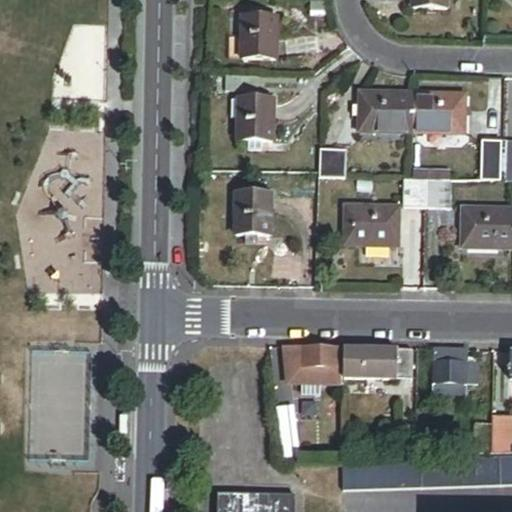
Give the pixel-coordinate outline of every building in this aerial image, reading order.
[(448,0),(414,0),(415,11),(448,12),(448,0)] [(244,20),(244,63),(277,63),(277,21),(266,21),(266,13),(256,13),(256,20),(244,20)] [(258,81),(226,80),(226,95),(258,95),(258,81)] [(412,135),(413,98),(361,97),(361,110),(361,121),(361,134),(412,135)] [(465,99),(413,98),(412,135),(464,137),(465,99)] [(263,146),(274,146),(274,104),(241,103),(241,146),(251,146),(251,153),(263,153),(263,146)] [(481,184),(500,185),(501,144),(482,144),(481,184)] [(346,153),(321,152),(320,181),(345,181),(346,153)] [(441,172),(416,172),(415,183),(428,183),(441,183),(441,172)] [(415,183),(405,183),(404,212),(427,212),(428,183),(415,183)] [(441,183),(428,183),(427,212),(452,213),(453,184),(441,183)] [(248,239),(261,239),(271,239),(272,197),(239,197),(238,239),(248,239)] [(400,212),(347,211),(346,248),(399,249),(400,212)] [(511,252),(511,215),(464,214),(463,251),(511,252)] [(344,352),(286,351),(285,389),(304,389),(304,395),(316,395),(316,390),(343,390),(343,381),(344,352)] [(344,352),(343,381),(411,382),(412,353),(344,352)] [(468,354),(433,354),(432,362),(432,387),(432,397),(467,398),(467,388),(477,388),(478,368),(475,368),(468,368),(468,361),(468,354)] [(432,387),(432,362),(423,362),(423,387),(432,387)] [(292,407),(277,409),(284,463),(299,461),(292,407)] [(511,420),(493,420),(493,430),(493,457),(511,457),(511,420)] [(415,429),(386,429),(386,460),(415,460),(415,429)] [(476,430),(476,457),(493,457),(493,430),(476,430)] [(511,459),(343,464),(343,494),(511,489),(511,459)] [(295,511),(295,498),(218,497),(217,511),(295,511)]
